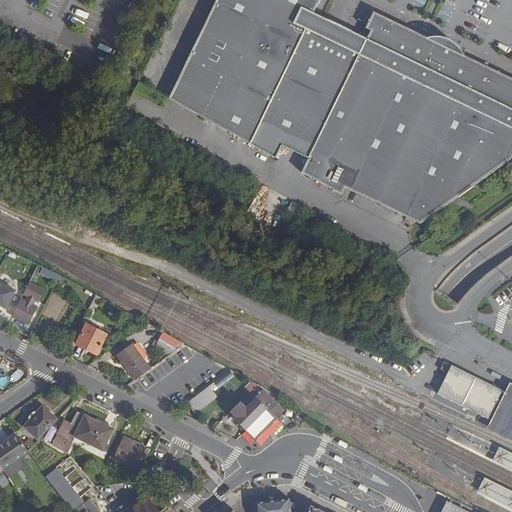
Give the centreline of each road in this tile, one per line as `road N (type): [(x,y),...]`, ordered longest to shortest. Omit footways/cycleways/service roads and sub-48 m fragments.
road 1 (secondary): [(419,511),(397,488),(386,417),(395,369),(448,296)]
road 2 (residential): [(48,366),(250,468)]
road 3 (unclassified): [(511,216),(430,272),(421,303),(443,320)]
road 4 (tertiary): [(382,511),(272,460),(250,468)]
